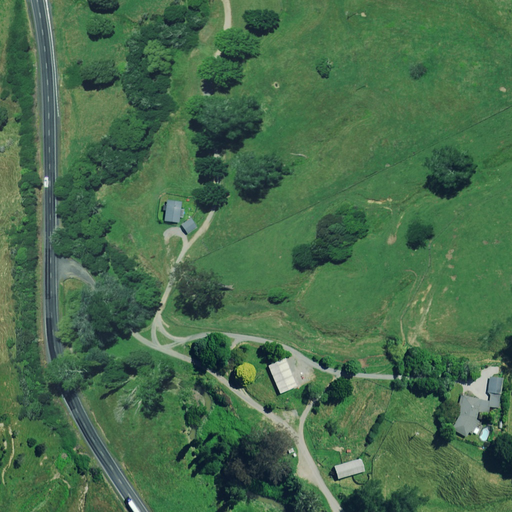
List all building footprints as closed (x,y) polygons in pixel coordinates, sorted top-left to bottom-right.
[(180,203),(166,201),(164,222),(178,223),(180,203)] [(196,229),(190,220),(181,227),(186,235),(196,229)] [(296,387),(285,359),(267,366),(279,394),(296,387)] [(489,407),(499,409),(502,380),(488,378),(486,396),(490,397),(489,402),(460,396),(457,411),(460,413),(451,430),(465,438),(469,431),(476,435),(478,430),(475,428),(478,422),(475,420),(478,413),(488,414),(489,407)] [(364,472),(360,460),(333,467),(337,480),(364,472)]
